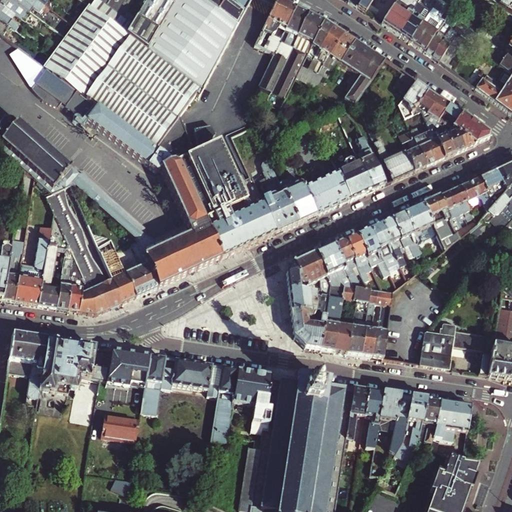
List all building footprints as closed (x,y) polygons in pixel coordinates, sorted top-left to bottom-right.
[(27,11),(11,0),(0,0),(0,5),(4,8),(15,17),(21,21),(27,11)] [(11,0),(27,11),(31,7),(40,13),(45,7),(35,0),(11,0)] [(49,0),(35,0),(45,7),(49,10),(50,7),(50,4),(48,2),(49,0)] [(198,99),(251,0),(177,0),(153,40),(133,25),(122,18),(106,6),(97,0),(95,0),(90,9),(88,8),(43,70),(172,165),(184,159),(180,150),(175,145),(185,132),(179,119),(196,96),(198,99)] [(110,0),(106,6),(122,18),(133,0),(110,0)] [(148,0),(133,25),(153,40),(177,0),(148,0)] [(348,0),(347,3),(355,9),(360,0),(348,0)] [(360,0),(355,9),(364,15),(373,0),(360,0)] [(410,15),(417,5),(420,0),(397,0),(381,26),(398,37),(410,20),(412,16),(410,15)] [(511,0),(483,0),(511,17),(511,0)] [(278,27),(286,31),(295,10),(277,1),(254,48),(273,57),(285,63),(291,50),(279,44),(279,45),(269,40),(272,34),(275,33),(278,27)] [(1,13),(4,8),(0,5),(0,21),(9,28),(15,32),(19,27),(11,22),(12,21),(1,13)] [(408,44),(421,25),(429,13),(417,5),(410,15),(412,16),(414,13),(419,16),(417,19),(415,23),(410,20),(398,37),(408,44)] [(12,21),(15,17),(4,8),(1,13),(12,21)] [(279,44),(291,50),(308,16),(295,10),(286,31),(279,44)] [(408,44),(423,53),(440,28),(443,23),(429,13),(421,25),(408,44)] [(295,80),(301,69),(323,24),(308,16),(291,50),(285,63),(270,95),(284,103),(295,80)] [(0,32),(4,35),(9,28),(0,21),(0,32)] [(423,53),(431,59),(443,40),(447,34),(450,29),(449,27),(443,23),(440,28),(423,53)] [(318,50),(319,51),(333,30),(323,24),(301,69),(307,72),(312,63),(311,62),(312,60),(313,60),(318,50)] [(431,59),(438,64),(448,49),(455,37),(450,29),(447,34),(443,40),(431,59)] [(327,57),(328,58),(343,36),(333,30),(319,51),(318,50),(313,60),(318,63),(312,74),(316,77),(321,69),(322,68),(327,57)] [(333,74),(339,65),(353,44),(343,36),(328,58),(327,57),(322,68),(321,69),(316,77),(321,80),(327,71),(333,74)] [(448,49),(458,56),(466,45),(455,37),(448,49)] [(353,108),(355,105),(383,63),(353,44),(339,65),(359,78),(344,101),(353,108)] [(511,77),(511,61),(511,62),(497,52),(494,56),(502,62),(498,68),(511,77)] [(252,101),(265,107),(270,95),(285,63),(273,57),(252,101)] [(307,72),(312,74),(318,63),(313,60),(312,63),(307,72)] [(157,291),(220,262),(202,223),(178,169),(172,165),(43,70),(34,63),(20,82),(28,90),(37,97),(46,101),(50,96),(155,175),(160,172),(185,228),(153,243),(144,237),(113,210),(116,207),(115,204),(83,175),(79,175),(78,177),(69,169),(68,170),(61,164),(62,162),(61,161),(60,163),(52,156),(54,155),(53,154),(51,155),(44,149),(45,148),(44,147),(43,148),(36,142),(37,140),(35,139),(34,140),(27,134),(28,133),(27,131),(26,133),(19,126),(20,125),(19,124),(18,125),(17,125),(14,128),(10,124),(10,123),(9,123),(8,124),(3,124),(2,123),(1,124),(2,125),(0,127),(0,150),(52,196),(69,189),(75,187),(135,240),(136,243),(157,291)] [(321,80),(316,77),(312,74),(307,72),(301,69),(295,80),(315,91),(321,80)] [(392,88),(405,97),(415,84),(401,75),(392,88)] [(510,117),(511,118),(511,77),(503,91),(485,78),(482,82),(481,81),(478,85),(474,90),(510,117)] [(474,90),(478,85),(471,80),(467,85),(474,90)] [(413,110),(418,107),(428,93),(415,84),(405,97),(401,103),(407,107),(410,114),(414,112),(413,110)] [(426,115),(428,114),(438,100),(428,93),(418,107),(413,110),(414,112),(410,114),(411,117),(420,113),(422,117),(426,115)] [(437,124),(439,121),(448,107),(438,100),(428,114),(426,115),(422,117),(426,124),(428,128),(430,127),(432,131),(433,130),(437,124)] [(451,123),(453,124),(459,115),(448,107),(439,121),(442,123),(448,127),(451,123)] [(488,141),(489,136),(459,115),(453,124),(451,123),(448,127),(452,130),(455,132),(474,147),(488,141)] [(453,157),(464,152),(459,143),(457,145),(451,136),(445,131),(439,126),(437,124),(433,130),(443,140),(444,140),(453,157)] [(451,136),(455,132),(452,130),(448,127),(445,131),(451,136)] [(443,162),(453,157),(444,140),(443,140),(433,130),(432,131),(429,132),(430,134),(443,162)] [(413,175),(426,169),(410,134),(409,132),(402,135),(397,138),(400,145),(407,142),(411,151),(412,153),(405,156),(413,175)] [(426,169),(443,162),(430,134),(419,139),(416,132),(410,134),(426,169)] [(464,152),(474,147),(455,132),(451,136),(457,145),(459,143),(464,152)] [(372,193),(384,188),(359,133),(352,136),(360,155),(355,158),(356,159),(372,193)] [(229,258),(274,237),(261,208),(230,140),(218,145),(244,203),(212,218),(217,227),(215,228),(229,258)] [(184,159),(195,156),(189,142),(179,147),(180,150),(184,159)] [(392,184),(413,175),(405,156),(404,154),(387,162),(386,160),(387,159),(380,142),(374,144),(392,184)] [(212,218),(244,203),(218,145),(195,156),(184,159),(172,165),(178,169),(202,223),(212,218)] [(349,204),(372,193),(356,159),(343,165),(342,167),(343,171),(336,175),(337,176),(349,204)] [(274,237),(297,227),(279,187),(267,162),(261,165),(260,169),(265,180),(260,182),(263,187),(259,188),(267,205),(261,208),(274,237)] [(297,227),(315,219),(302,191),(290,164),(287,165),(288,168),(286,169),(285,173),(289,183),(279,187),(297,227)] [(511,166),(479,181),(492,211),(511,188),(511,166)] [(315,219),(349,204),(337,176),(302,191),(315,219)] [(486,218),(492,211),(479,181),(460,190),(469,211),(478,206),(480,210),(482,209),(486,218)] [(511,188),(492,211),(486,218),(482,222),(485,226),(488,225),(494,218),(497,218),(503,211),(502,209),(506,205),(508,207),(507,208),(507,211),(509,214),(511,214),(511,188)] [(122,306),(91,237),(69,189),(52,196),(45,199),(53,217),(66,247),(74,266),(82,285),(82,287),(89,284),(104,315),(122,306)] [(470,213),(469,211),(460,190),(454,193),(464,216),(470,213)] [(463,216),(464,216),(454,193),(439,199),(449,222),(456,237),(458,242),(471,232),(468,227),(461,231),(456,219),(463,216)] [(444,224),(449,222),(439,199),(421,207),(431,229),(443,255),(458,242),(456,237),(451,239),(444,224)] [(419,234),(431,229),(421,207),(403,216),(416,247),(420,245),(418,240),(421,238),(419,234)] [(424,263),(416,247),(403,216),(390,221),(402,248),(403,250),(408,248),(413,259),(415,259),(418,266),(424,263)] [(37,309),(56,312),(59,289),(52,287),(54,274),(52,274),(55,254),(65,256),(66,247),(53,217),(50,231),(45,265),(37,309)] [(220,262),(229,258),(215,228),(217,227),(212,218),(202,223),(220,262)] [(398,250),(402,248),(390,221),(380,226),(400,270),(406,267),(400,255),(398,250)] [(468,227),(471,232),(477,228),(475,224),(468,227)] [(401,272),(400,270),(380,226),(368,231),(389,278),(401,272)] [(37,309),(45,265),(50,231),(41,229),(38,242),(37,242),(32,269),(20,267),(14,305),(37,309)] [(383,280),(389,278),(368,231),(356,237),(370,269),(377,266),(383,280)] [(122,306),(136,300),(122,269),(110,243),(91,237),(122,306)] [(371,272),(370,269),(356,237),(345,242),(356,268),(364,284),(367,283),(363,276),(371,272)] [(14,305),(20,267),(24,243),(12,241),(10,251),(2,304),(14,305)] [(352,271),(356,268),(345,242),(333,247),(352,290),(361,291),(352,271)] [(136,300),(157,291),(136,243),(131,246),(140,267),(134,270),(132,267),(129,266),(122,269),(136,300)] [(56,312),(67,314),(72,279),(69,279),(71,268),(74,268),(74,266),(66,247),(65,256),(64,263),(61,278),(59,289),(56,312)] [(349,289),(352,290),(333,247),(315,255),(330,288),(343,289),(349,289)] [(0,303),(2,304),(10,251),(9,251),(9,250),(8,249),(7,249),(6,248),(5,248),(2,249),(1,250),(0,250),(0,251),(0,303)] [(329,298),(330,288),(315,255),(301,262),(312,288),(321,284),(323,297),(329,298)] [(317,298),(312,288),(301,262),(292,266),(285,278),(287,294),(317,298)] [(67,314),(78,316),(82,287),(82,285),(74,266),(74,268),(71,268),(69,279),(72,279),(67,314)] [(511,278),(501,291),(511,301),(511,278)] [(95,318),(104,315),(89,284),(82,287),(78,316),(95,318)] [(320,353),(333,355),(343,289),(330,288),(329,298),(327,308),(320,353)] [(333,355),(346,357),(353,312),(354,304),(355,298),(350,297),(351,292),(349,292),(349,289),(343,289),(333,355)] [(346,357),(360,359),(370,293),(361,291),(352,290),(349,289),(349,292),(351,292),(350,297),(355,298),(354,304),(361,305),(360,313),(353,312),(346,357)] [(511,301),(501,291),(490,358),(487,379),(511,382),(511,301)] [(370,361),(374,334),(375,328),(372,328),(375,306),(377,294),(370,293),(360,359),(370,361)] [(304,351),(320,353),(327,308),(320,307),(322,299),(317,298),(287,294),(294,341),(304,351)] [(370,361),(382,363),(391,296),(377,294),(375,306),(381,307),(378,329),(381,330),(380,335),(374,334),(370,361)] [(452,350),(487,355),(489,340),(454,335),(455,330),(454,329),(443,327),(442,327),(441,332),(439,332),(438,337),(425,335),(423,337),(421,351),(419,368),(448,373),(452,350)] [(36,408),(38,393),(46,343),(11,337),(6,376),(31,380),(27,405),(28,407),(36,408)] [(77,380),(105,385),(108,364),(105,365),(104,369),(91,368),(94,350),(46,343),(38,393),(68,398),(69,391),(74,392),(74,393),(77,380)] [(393,364),(419,368),(421,351),(395,347),(393,364)] [(105,385),(144,392),(149,359),(110,353),(109,359),(108,364),(105,385)] [(479,378),(487,379),(490,358),(486,358),(482,357),(479,378)] [(225,447),(231,406),(236,373),(149,359),(144,392),(138,433),(153,436),(159,392),(170,394),(171,389),(207,394),(206,399),(217,401),(210,445),(225,447)] [(261,436),(270,381),(271,378),(236,373),(231,406),(253,410),(250,434),(261,436)] [(295,385),(270,381),(261,436),(261,444),(253,444),(252,452),(247,450),(238,511),(334,511),(351,394),(327,390),(327,387),(295,382),(295,385)] [(356,417),(363,419),(367,393),(352,391),(351,394),(342,458),(346,458),(349,442),(352,442),(356,421),(355,421),(356,417)] [(373,452),(376,434),(382,396),(367,393),(363,419),(371,420),(371,426),(369,426),(365,451),(373,452)] [(403,422),(397,422),(398,417),(397,416),(395,414),(394,411),(395,409),(395,407),(397,406),(399,405),(399,398),(382,396),(376,434),(392,436),(388,455),(394,458),(401,446),(408,414),(406,416),(404,418),(403,422)] [(408,414),(408,412),(408,409),(407,406),(408,399),(399,398),(399,405),(397,406),(395,407),(395,409),(394,411),(395,414),(397,416),(398,417),(397,422),(403,422),(404,418),(406,416),(408,414)] [(415,450),(416,443),(425,402),(408,399),(407,406),(408,409),(408,412),(408,414),(401,446),(394,458),(408,465),(415,450)] [(421,452),(429,453),(431,441),(439,404),(425,402),(416,443),(423,444),(421,452)] [(453,434),(465,436),(469,409),(439,404),(431,441),(451,444),(453,434)] [(97,456),(132,462),(136,439),(100,433),(97,456)] [(461,511),(468,493),(471,493),(475,480),(473,479),(477,470),(463,469),(463,465),(449,461),(444,478),(437,475),(430,494),(434,495),(428,511),(461,511)] [(112,492),(129,497),(133,484),(116,479),(112,492)]
